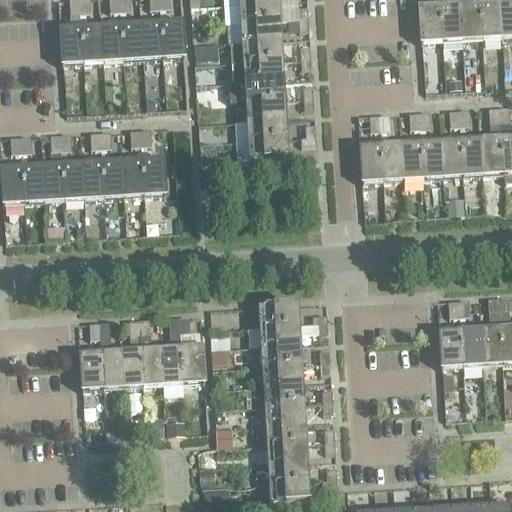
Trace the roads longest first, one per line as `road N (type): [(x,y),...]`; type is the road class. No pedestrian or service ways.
road 1 (tertiary): [(0,279),(346,257)]
road 2 (residential): [(449,453),(354,457),(351,383)]
road 3 (tertiary): [(346,257),(511,247)]
road 4 (residential): [(346,257),(339,99)]
